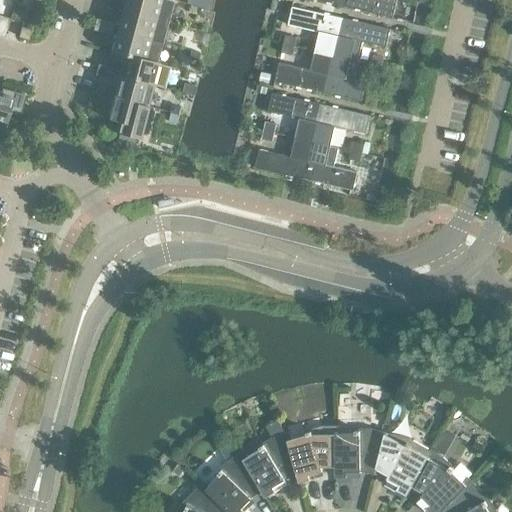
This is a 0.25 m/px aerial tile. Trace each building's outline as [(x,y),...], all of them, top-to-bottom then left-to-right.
[(173,1),(169,0),(125,0),(122,10),(167,22),(173,1)] [(397,0),(345,0),(344,6),(393,18),(397,0)] [(190,5),(189,12),(196,14),(197,7),(190,5)] [(333,56),(342,18),(293,7),(288,26),(320,33),(315,51),(333,56)] [(167,22),(122,10),(117,31),(152,40),(161,43),(167,22)] [(102,32),(105,21),(96,18),(93,30),(102,32)] [(391,29),(379,27),(342,18),(333,56),(351,60),(358,61),(363,43),(387,48),(391,29)] [(114,23),(105,21),(102,32),(111,35),(114,23)] [(21,27),(19,37),(28,39),(31,30),(21,27)] [(146,60),(152,40),(117,31),(111,53),(124,56),(124,55),(146,61),(146,60)] [(295,47),(297,38),(286,35),(284,44),(295,47)] [(293,56),(295,47),(284,44),(282,53),(293,56)] [(190,51),(188,59),(198,62),(200,54),(190,51)] [(325,93),(333,56),(315,51),(311,70),(280,63),(275,82),(325,93)] [(160,63),(146,60),(146,61),(124,55),(124,56),(119,76),(154,85),(160,63)] [(346,78),(351,60),(333,56),(325,93),(362,101),(366,83),(346,78)] [(382,67),(384,58),(373,56),(371,64),(382,67)] [(104,78),(107,66),(98,64),(95,75),(104,78)] [(380,76),(382,67),(371,64),(369,73),(380,76)] [(116,69),(107,66),(104,78),(112,80),(116,69)] [(262,73),(260,82),(270,84),(272,75),(262,73)] [(154,85),(119,76),(113,97),(148,106),(154,85)] [(184,83),(182,93),(193,96),(196,87),(184,83)] [(258,86),(257,92),(266,94),(268,88),(258,86)] [(2,88),(1,92),(0,94),(0,93),(0,127),(4,129),(9,112),(20,115),(26,95),(2,88)] [(300,119),(296,138),(313,142),(322,105),(273,93),(268,112),(300,119)] [(139,139),(148,106),(113,97),(107,119),(118,121),(115,132),(139,139)] [(171,104),(169,112),(177,114),(179,106),(171,104)] [(371,116),(322,105),(313,142),(331,146),(335,127),(367,135),(371,116)] [(170,113),(168,121),(177,124),(179,116),(170,113)] [(275,133),(277,124),(266,122),(264,131),(275,133)] [(273,142),(275,133),(264,131),(262,140),(273,142)] [(305,180),(313,142),(296,138),(291,157),(260,149),(256,168),(305,180)] [(339,148),(331,146),(313,142),(305,180),(354,191),(358,172),(335,167),(339,148)] [(354,142),(352,151),(362,153),(364,145),(354,142)] [(362,153),(352,151),(350,160),(360,162),(362,153)] [(218,423),(209,429),(216,438),(224,432),(218,423)] [(388,423),(386,432),(394,434),(396,425),(388,423)] [(325,470),(335,470),(336,470),(335,428),(327,428),(314,432),(311,433),(312,435),(292,441),(290,434),(286,435),(298,476),(297,476),(299,483),(315,478),(315,479),(316,479),(314,474),(325,470)] [(363,472),(374,475),(385,434),(377,432),(363,432),(363,433),(360,433),(360,435),(340,435),(339,428),(335,428),(336,470),(335,470),(335,477),(351,477),(351,478),(352,478),(352,472),(363,472)] [(445,430),(434,450),(445,456),(456,436),(445,430)] [(410,489),(431,452),(428,450),(424,457),(406,447),(407,445),(404,443),(405,442),(392,436),(385,434),(374,475),(385,478),(394,483),(392,488),(393,488),(407,495),(411,489),(410,489)] [(287,479),(297,476),(298,476),(286,435),(278,437),(267,444),(267,445),(264,446),(265,448),(247,459),(244,452),(241,454),(263,491),(262,492),(266,498),(279,489),(280,490),(281,489),(278,485),(287,479)] [(440,511),(470,481),(468,479),(463,484),(449,470),(450,469),(447,466),(448,466),(438,456),(431,452),(410,489),(411,489),(420,494),(427,502),(423,506),(424,507),(425,506),(430,511),(440,511)] [(253,497),(262,492),(263,491),(241,454),(233,459),(224,468),(224,469),(222,471),(223,473),(209,487),(204,482),(201,485),(229,511),(244,511),(248,509),(249,509),(250,509),(246,505),(253,497)] [(179,465),(174,471),(180,476),(185,469),(179,465)] [(488,511),(483,504),(485,503),(483,500),(484,499),(477,487),(470,481),(440,511),(488,511)] [(229,511),(201,485),(182,503),(177,511),(229,511)]
